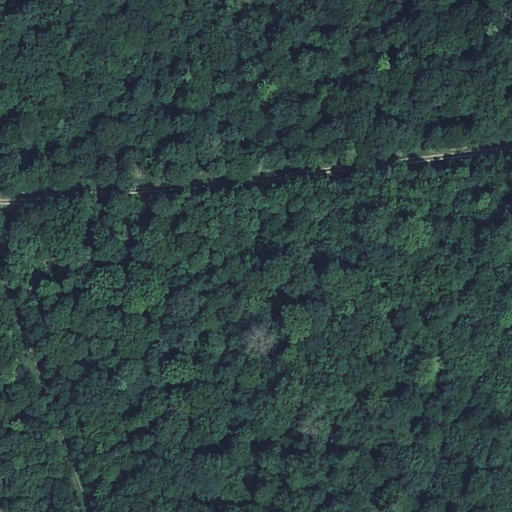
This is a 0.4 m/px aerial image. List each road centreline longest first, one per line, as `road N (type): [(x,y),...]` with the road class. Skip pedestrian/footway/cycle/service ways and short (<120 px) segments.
road 1 (track): [(511,145),(0,198)]
road 2 (track): [(92,511),(10,301),(0,230)]
